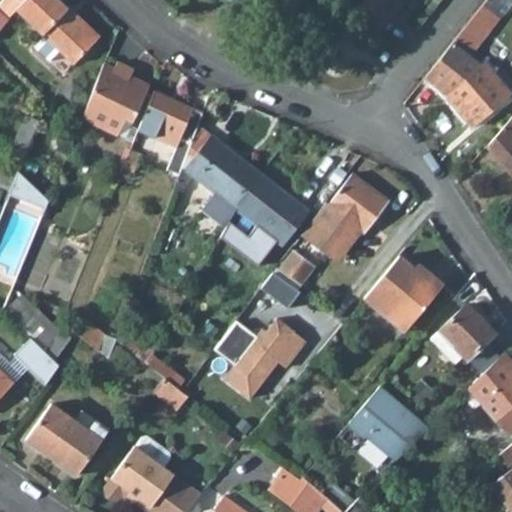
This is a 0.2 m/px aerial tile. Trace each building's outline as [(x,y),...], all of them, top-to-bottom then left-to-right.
[(0,24),(7,17),(16,7),(45,34),(59,48),(74,62),(98,37),(75,15),(72,18),(65,11),(68,8),(59,0),(0,0),(0,1),(0,24)] [(347,0),(357,9),(364,0),(347,0)] [(364,0),(357,9),(378,30),(391,15),(378,2),(379,0),(364,0)] [(379,0),(378,2),(391,15),(400,3),(396,0),(379,0)] [(452,40),(424,76),(445,93),(444,94),(470,124),(509,91),(483,61),(479,64),(468,54),(501,14),(500,13),(484,0),(452,40)] [(511,0),(484,0),(500,13),(511,0)] [(45,34),(35,45),(50,58),(59,48),(45,34)] [(104,63),(80,117),(116,133),(123,117),(130,119),(150,83),(131,75),(134,68),(117,60),(114,67),(104,63)] [(154,89),(137,127),(175,144),(166,167),(179,172),(181,164),(198,123),(202,111),(154,89)] [(16,169),(38,119),(26,114),(6,158),(16,169)] [(511,114),(487,143),(511,173),(511,114)] [(220,223),(233,205),(259,172),(198,123),(181,164),(188,170),(214,191),(201,208),(220,223)] [(129,147),(122,165),(134,170),(141,152),(129,147)] [(0,183),(9,187),(16,169),(6,158),(0,173),(0,183)] [(179,172),(174,185),(182,188),(188,170),(181,164),(179,172)] [(8,192),(43,208),(47,199),(27,179),(16,169),(9,187),(8,192)] [(361,230),(386,197),(351,171),(327,203),(324,202),(314,215),(300,233),(329,255),(342,253),(360,229),(361,230)] [(280,242),(306,209),(259,172),(233,205),(255,223),(246,234),(228,219),(219,235),(255,264),(275,239),(280,242)] [(283,260),(278,267),(300,283),(307,274),(313,266),(297,254),(292,250),(283,260)] [(398,254),(363,296),(404,330),(443,283),(407,254),(403,259),(398,254)] [(266,279),(260,287),(287,306),(298,290),(296,289),(271,271),(266,279)] [(312,278),(307,274),(300,283),(306,287),(312,278)] [(6,311),(60,352),(74,334),(20,293),(6,311)] [(465,358),(493,331),(466,302),(437,330),(462,355),(465,358)] [(123,317),(120,325),(131,334),(138,325),(123,317)] [(255,335),(235,319),(213,348),(233,364),(222,378),(248,397),(277,361),(284,367),(305,340),(275,317),(265,330),(262,334),(255,335)] [(120,325),(115,339),(146,363),(152,353),(153,351),(131,334),(120,325)] [(430,337),(454,362),(462,355),(437,330),(430,337)] [(25,363),(45,382),(59,363),(55,359),(30,335),(13,352),(15,354),(25,363)] [(105,335),(98,351),(107,357),(115,339),(105,335)] [(511,359),(504,350),(468,385),(478,397),(494,383),(489,377),(511,359)] [(0,352),(0,368),(11,379),(25,363),(15,354),(9,360),(0,352)] [(152,353),(146,363),(163,376),(177,387),(184,378),(152,353)] [(511,360),(511,359),(489,377),(494,383),(478,397),(507,433),(509,432),(511,436),(511,360)] [(0,394),(13,381),(11,379),(0,368),(0,394)] [(163,376),(153,390),(177,408),(187,394),(181,390),(177,387),(163,376)] [(416,415),(379,384),(349,421),(347,423),(364,438),(366,435),(395,459),(426,427),(414,417),(416,415)] [(50,401),(25,437),(75,474),(101,438),(74,418),(50,401)] [(108,428),(81,408),(74,418),(101,438),(108,428)] [(429,425),(416,415),(414,417),(426,427),(429,425)] [(168,451),(146,434),(141,435),(134,444),(163,465),(169,456),(168,451)] [(507,465),(511,461),(511,441),(498,453),(502,459),(507,465)] [(144,511),(145,511),(184,511),(200,492),(163,465),(134,444),(103,486),(104,494),(111,498),(119,497),(121,494),(126,488),(149,504),(147,507),(144,511)] [(483,466),(490,474),(502,464),(499,461),(495,456),(483,466)] [(288,470),(283,466),(277,475),(282,479),(288,470)] [(511,510),(511,468),(491,483),(511,510)] [(277,475),(267,487),(289,503),(306,478),(302,475),(299,478),(288,470),(282,479),(277,475)] [(306,478),(289,503),(298,511),(314,511),(321,505),(329,511),(336,511),(339,509),(306,478)] [(126,488),(121,494),(130,500),(132,496),(147,507),(149,504),(126,488)] [(248,511),(249,511),(224,493),(213,509),(215,510),(213,511),(248,511)] [(342,511),(343,511),(362,511),(367,507),(356,498),(342,511)]
